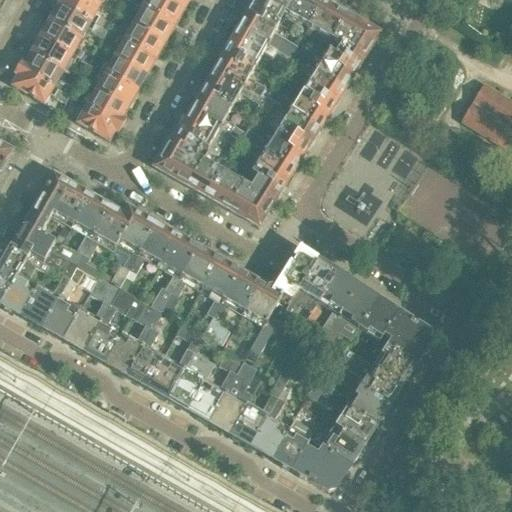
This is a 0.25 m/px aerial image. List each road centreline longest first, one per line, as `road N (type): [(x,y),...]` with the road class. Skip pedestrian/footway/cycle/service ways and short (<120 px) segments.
road 1 (residential): [(353,511),(462,343),(463,325),(460,315),(306,212)]
road 2 (residential): [(314,511),(246,465),(0,331)]
road 3 (residential): [(119,175),(261,252),(306,212)]
road 4 (residential): [(415,29),(306,212)]
road 5 (residential): [(221,0),(119,175)]
